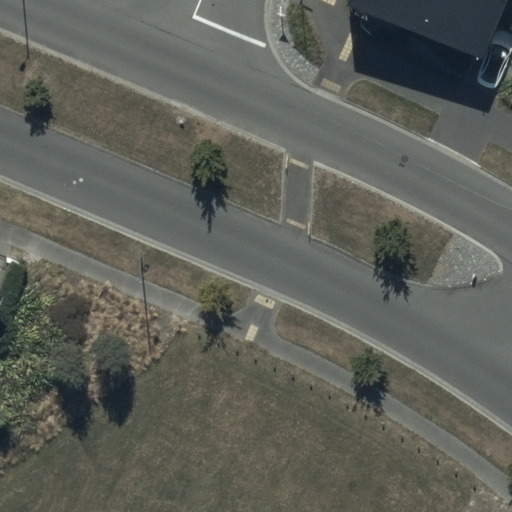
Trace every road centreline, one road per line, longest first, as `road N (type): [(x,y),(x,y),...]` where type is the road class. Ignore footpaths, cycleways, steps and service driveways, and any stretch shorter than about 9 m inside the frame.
road 1 (residential): [(511,383),(411,322),(297,268),(0,141)]
road 2 (residential): [(171,65),(346,138),(511,227)]
road 3 (residential): [(13,0),(171,65)]
